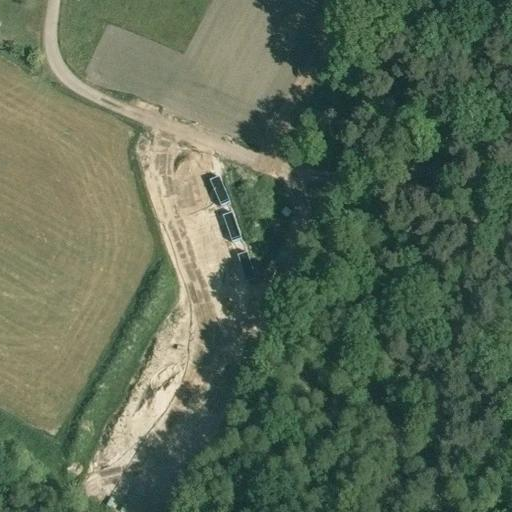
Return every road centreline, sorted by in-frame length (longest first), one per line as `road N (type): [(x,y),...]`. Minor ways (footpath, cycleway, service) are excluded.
road 1 (track): [(315,179),(361,147),(511,138)]
road 2 (track): [(511,242),(428,199),(364,182)]
